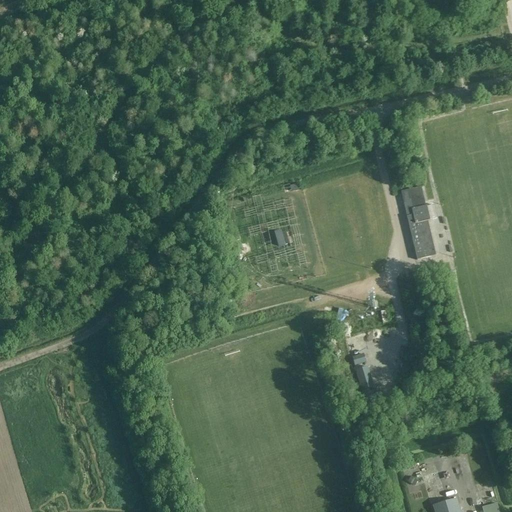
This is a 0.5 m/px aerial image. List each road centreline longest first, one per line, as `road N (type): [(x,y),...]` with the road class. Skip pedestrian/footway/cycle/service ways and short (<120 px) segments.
road 1 (track): [(372,112),(255,138),(103,323),(0,368)]
road 2 (residential): [(511,81),(372,112)]
